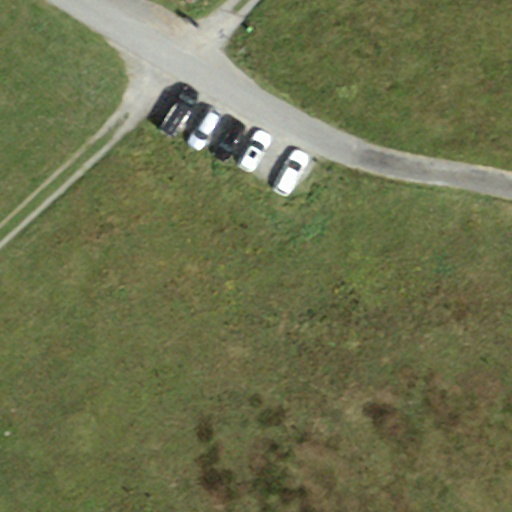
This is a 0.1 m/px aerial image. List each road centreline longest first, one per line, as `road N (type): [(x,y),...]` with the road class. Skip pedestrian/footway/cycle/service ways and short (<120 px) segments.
road 1 (unclassified): [(73,0),(359,154),(511,187)]
road 2 (track): [(243,0),(168,56),(107,139),(0,235)]
